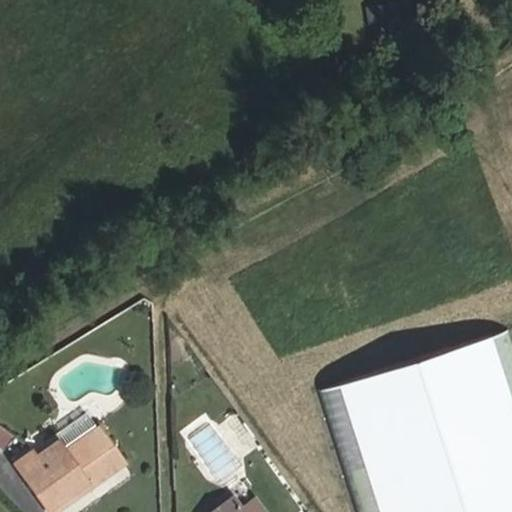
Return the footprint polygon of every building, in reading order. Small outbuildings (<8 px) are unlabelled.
[(368,24),(410,17),(406,0),(390,0),(365,5),(368,24)] [(511,511),(511,372),(498,332),(311,396),(350,511),(511,511)] [(69,459),(105,435),(94,419),(57,443),(59,446),(69,459)] [(46,511),(85,484),(93,493),(128,470),(105,435),(69,459),(59,446),(41,458),(35,451),(15,465),(46,511)] [(46,511),(65,511),(93,493),(85,484),(46,511)] [(240,500),(223,511),(248,511),(240,500)]
